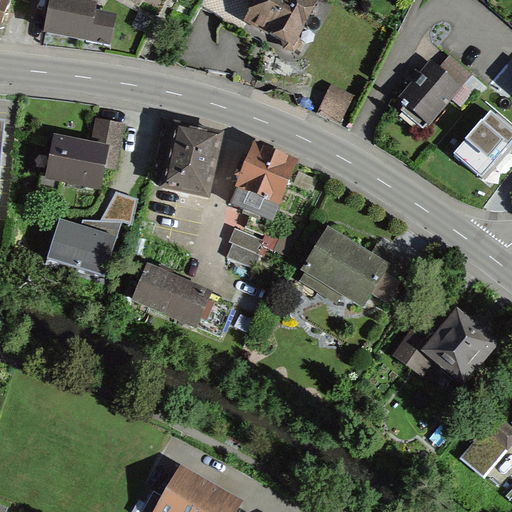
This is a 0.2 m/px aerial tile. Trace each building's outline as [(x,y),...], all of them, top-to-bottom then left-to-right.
[(0,0),(0,32),(10,0),(0,0)] [(79,0),(52,0),(44,36),(110,51),(117,19),(96,15),(98,5),(79,1),(79,0)] [(254,0),(242,23),(284,47),(285,51),(294,55),(301,46),(299,43),(321,5),(312,0),(254,0)] [(440,67),(431,60),(396,101),(430,129),(475,76),(450,55),(440,67)] [(340,125),(354,99),(331,87),(317,114),(340,125)] [(511,144),(511,126),(487,107),(455,148),(488,174),(511,144)] [(124,126),(95,122),(91,143),(54,137),(47,183),(102,191),(104,172),(117,174),(124,126)] [(224,136),(176,125),(161,192),(209,203),(224,136)] [(301,165),(254,145),(247,162),(242,160),(234,180),(237,181),(233,191),(235,192),(228,208),(275,228),(301,165)] [(115,240),(61,222),(48,261),(102,279),(115,240)] [(300,231),(287,225),(274,252),(287,258),(300,231)] [(381,263),(324,230),(299,274),(303,277),(299,286),(336,307),(340,300),(363,313),(373,296),(387,305),(412,263),(388,249),(381,263)] [(212,293),(148,268),(133,306),(124,303),(121,312),(146,322),(149,313),(197,332),(198,330),(222,339),(234,306),(210,297),(212,293)] [(423,356),(433,364),(464,390),(500,347),(459,313),(432,344),(423,356)] [(423,356),(432,344),(413,332),(394,359),(423,378),(433,364),(423,356)] [(483,478),(511,444),(511,432),(489,413),(475,429),(484,436),(463,461),(483,478)] [(197,511),(213,485),(182,467),(164,498),(155,511),(197,511)] [(213,485),(197,511),(238,511),(244,503),(213,485)] [(155,511),(164,498),(154,493),(142,511),(155,511)]
